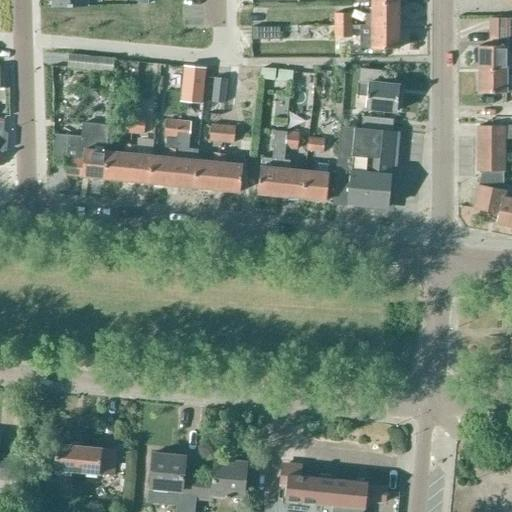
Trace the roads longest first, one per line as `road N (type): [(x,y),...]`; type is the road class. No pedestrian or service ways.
road 1 (residential): [(0,371),(357,405),(427,404)]
road 2 (residential): [(441,257),(26,214)]
road 3 (residential): [(441,257),(441,0)]
road 4 (residential): [(26,214),(20,0)]
road 5 (residential): [(427,404),(441,257)]
